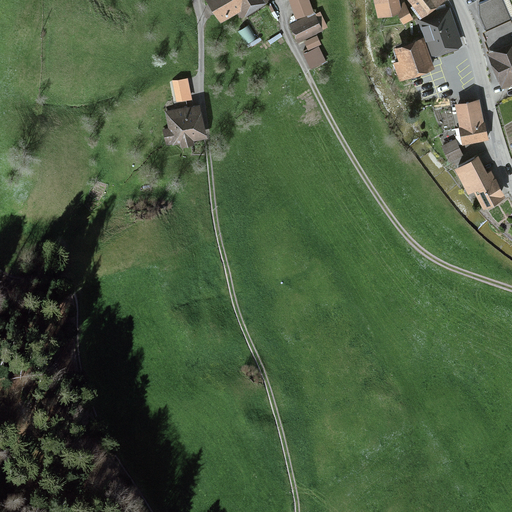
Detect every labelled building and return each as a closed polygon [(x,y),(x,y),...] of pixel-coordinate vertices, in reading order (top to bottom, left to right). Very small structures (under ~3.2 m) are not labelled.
[(208,0),(220,19),(241,5),(244,10),(259,0),(208,0)] [(313,10),(309,0),(290,0),(297,16),(313,10)] [(407,6),(398,11),(395,0),(376,0),(380,16),(399,11),(404,21),(412,17),(407,6)] [(438,0),(414,0),(425,13),(440,2),(438,0)] [(497,63),(498,73),(502,83),(511,78),(511,6),(509,0),(485,0),(479,3),(480,15),(487,31),(492,52),(497,63)] [(454,26),(448,8),(438,12),(438,11),(425,16),(436,48),(456,41),(451,27),(454,26)] [(291,24),(293,29),(297,37),(300,43),(318,34),(315,28),(320,26),(315,15),(310,18),(308,15),(291,24)] [(404,43),(419,38),(416,27),(401,32),(404,43)] [(317,36),(306,41),(309,48),(320,43),(317,36)] [(401,78),(432,68),(430,61),(429,61),(422,41),(400,49),(403,59),(396,62),(401,78)] [(458,104),(463,126),(482,122),(478,100),(458,104)] [(168,145),(181,142),(182,147),(193,144),(191,135),(201,133),(195,106),(168,111),(171,129),(164,130),(168,145)] [(482,122),(463,126),(466,142),(488,138),(485,121),(482,122)] [(442,138),(445,144),(444,145),(450,159),(462,154),(456,139),(454,140),(451,134),(442,138)] [(490,178),(487,172),(484,173),(475,157),(459,165),(471,189),(476,186),(485,202),(501,193),(492,176),(490,178)]
